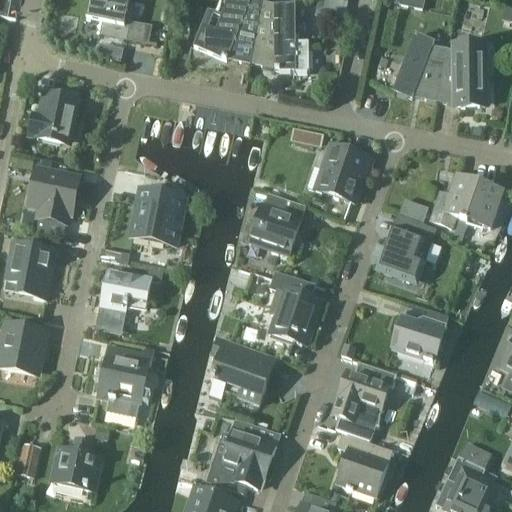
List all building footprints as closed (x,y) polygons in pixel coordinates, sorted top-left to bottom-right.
[(0,0),(0,18),(8,20),(12,0),(0,0)] [(132,18),(127,17),(130,0),(91,0),(89,10),(86,23),(103,26),(101,37),(148,48),(152,30),(130,25),(132,18)] [(251,67),(252,67),(264,8),(263,8),(252,6),(237,0),(233,0),(224,22),(209,16),(194,50),(210,57),(226,63),(227,64),(228,62),(251,67)] [(320,0),(319,0),(315,19),(344,24),(349,5),(320,0)] [(425,0),(398,0),(396,7),(423,13),(425,0)] [(294,11),(276,11),(264,8),(252,67),(274,71),(275,72),(276,74),(295,74),(295,73),(308,73),(307,45),(294,45),(294,29),(306,29),(306,11),(294,11)] [(511,11),(505,10),(502,21),(511,23),(511,11)] [(413,99),(437,104),(447,54),(433,51),(435,46),(417,39),(395,94),(413,101),(413,99)] [(454,55),(447,54),(437,104),(454,107),(454,110),(486,110),(486,51),(454,51),(454,55)] [(70,143),(78,103),(47,97),(43,119),(32,117),(27,140),(38,142),(69,148),(70,143)] [(323,149),(325,137),(311,135),(307,134),(295,131),(293,131),(291,145),(309,148),(309,146),(323,149)] [(329,148),(313,194),(336,200),(355,207),(368,172),(371,173),(375,164),(337,150),(329,148)] [(12,162),(10,171),(34,176),(35,166),(12,162)] [(68,219),(72,219),(80,182),(41,174),(32,196),(29,211),(41,213),(39,222),(66,228),(68,219)] [(430,224),(452,232),(456,220),(491,231),(496,216),(493,214),(500,193),(458,179),(451,200),(440,196),(430,224)] [(265,207),(263,207),(256,230),(250,246),(289,260),(302,223),(306,211),(268,198),(265,207)] [(165,248),(175,250),(184,206),(168,203),(166,213),(141,208),(134,241),(166,247),(165,248)] [(424,227),(429,213),(406,205),(401,219),(424,227)] [(423,269),(437,234),(400,221),(383,270),(398,276),(410,285),(423,269)] [(48,294),(56,255),(25,249),(15,248),(11,269),(8,284),(18,286),(17,296),(35,299),(47,302),(48,294)] [(103,253),(101,263),(111,265),(127,268),(129,258),(123,257),(103,253)] [(146,282),(160,284),(161,274),(148,272),(146,282)] [(123,326),(126,308),(148,309),(152,283),(136,280),(108,275),(106,285),(101,312),(106,313),(104,323),(123,326)] [(272,314),(271,314),(271,318),(278,318),(272,337),(302,347),(304,341),(309,343),(322,304),(285,292),(283,299),(278,297),(272,314)] [(425,364),(434,367),(444,334),(443,334),(448,320),(429,313),(424,328),(405,322),(395,354),(425,363),(425,364)] [(6,369),(7,374),(21,372),(38,376),(46,336),(8,328),(0,368),(6,369)] [(222,405),(225,397),(259,410),(270,380),(262,377),(267,363),(242,354),(224,348),(220,359),(218,364),(211,383),(215,384),(209,400),(222,405)] [(346,348),(342,359),(353,363),(357,352),(346,348)] [(511,350),(509,356),(502,373),(511,377),(511,350)] [(153,362),(110,352),(100,399),(111,401),(107,417),(136,424),(140,408),(149,371),(151,371),(153,362)] [(345,384),(348,385),(336,421),(340,422),(336,434),(370,445),(375,430),(379,430),(380,418),(381,418),(394,379),(359,367),(356,377),(348,375),(345,384)] [(270,457),(274,458),(277,449),(280,439),(247,428),(241,426),(239,432),(234,430),(232,437),(230,437),(225,439),(221,451),(224,455),(226,456),(221,471),(242,477),(239,487),(258,493),(270,457)] [(268,429),(258,426),(256,431),(266,434),(268,429)] [(98,430),(95,442),(108,444),(111,433),(98,430)] [(377,502),(392,456),(372,450),(343,439),(338,453),(349,457),(338,489),(377,502)] [(84,494),(93,496),(101,461),(89,458),(92,445),(77,442),(74,455),(61,452),(54,486),(84,492),(84,494)] [(476,453),(466,448),(459,462),(469,467),(476,453)] [(26,449),(19,478),(35,482),(41,453),(26,449)] [(456,488),(444,511),(490,511),(500,493),(494,490),(495,488),(498,481),(469,467),(459,462),(448,485),(456,488)] [(190,511),(233,511),(236,505),(198,491),(190,511)] [(335,511),(337,507),(326,503),(323,511),(315,511),(302,508),(300,511),(335,511)]
